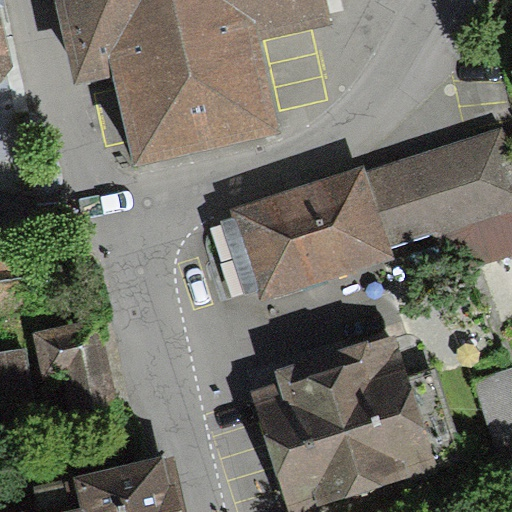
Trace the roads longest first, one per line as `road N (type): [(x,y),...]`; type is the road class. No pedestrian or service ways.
road 1 (residential): [(116,229),(296,168),(340,137),(391,82),(435,0)]
road 2 (residential): [(116,229),(192,511)]
road 3 (residential): [(27,0),(53,98),(116,229)]
